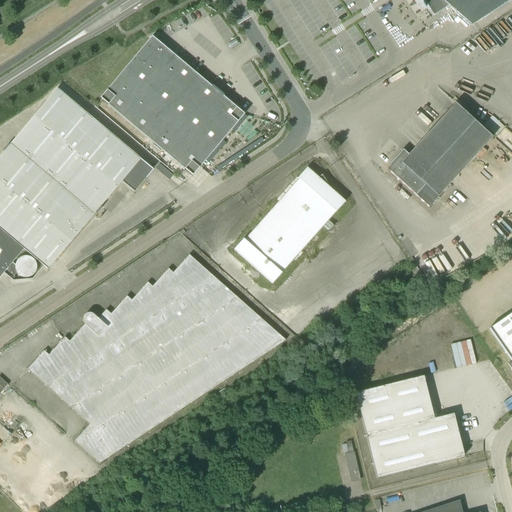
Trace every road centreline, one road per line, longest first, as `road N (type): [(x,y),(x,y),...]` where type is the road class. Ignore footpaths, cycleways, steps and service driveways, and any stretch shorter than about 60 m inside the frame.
road 1 (unclassified): [(0,340),(293,137),(300,108),(232,0)]
road 2 (secondary): [(0,85),(134,0)]
